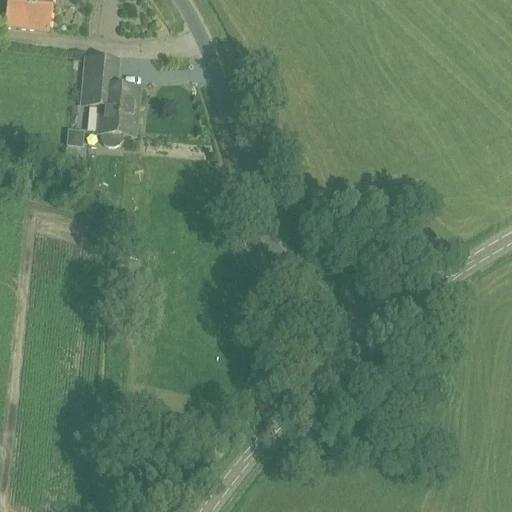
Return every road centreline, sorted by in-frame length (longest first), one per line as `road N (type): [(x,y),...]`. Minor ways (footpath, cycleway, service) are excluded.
road 1 (unclassified): [(352,351),(267,226),(202,31),(183,0)]
road 2 (tertiary): [(211,511),(291,409),(352,351)]
road 3 (tertiary): [(352,351),(511,241)]
